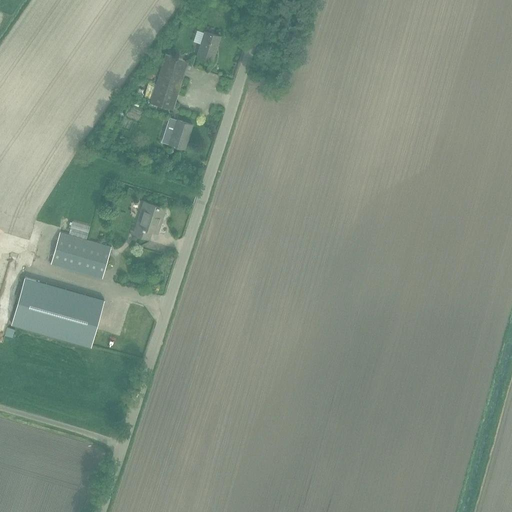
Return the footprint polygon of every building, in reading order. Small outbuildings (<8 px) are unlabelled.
[(205,31),(197,56),(213,61),(221,36),(205,31)] [(165,54),(150,103),(173,110),(188,61),(165,54)] [(122,126),(125,121),(117,117),(115,123),(122,126)] [(177,120),(169,144),(185,149),(192,125),(177,120)] [(144,202),(134,234),(149,239),(152,231),(158,233),(165,209),(144,202)] [(60,232),(51,264),(103,278),(112,247),(60,232)] [(25,277),(12,324),(91,347),(105,300),(25,277)] [(144,307),(122,301),(117,318),(123,320),(118,334),(135,339),(144,307)]
